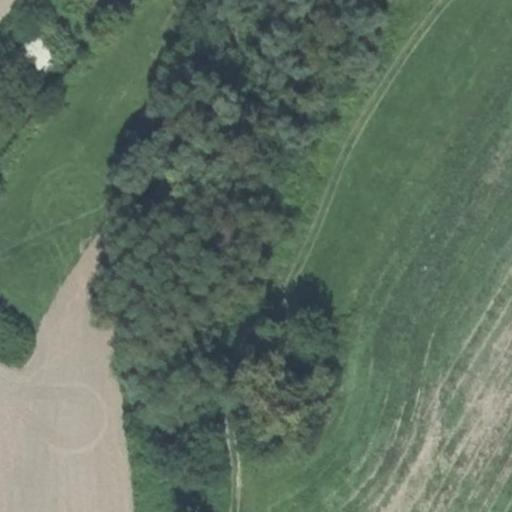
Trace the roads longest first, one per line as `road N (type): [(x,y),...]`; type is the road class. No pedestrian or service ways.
road 1 (track): [(0,256),(91,215),(128,211),(232,232),(293,266)]
road 2 (track): [(293,266),(359,107),(440,0)]
road 3 (track): [(234,511),(234,387),(293,266)]
